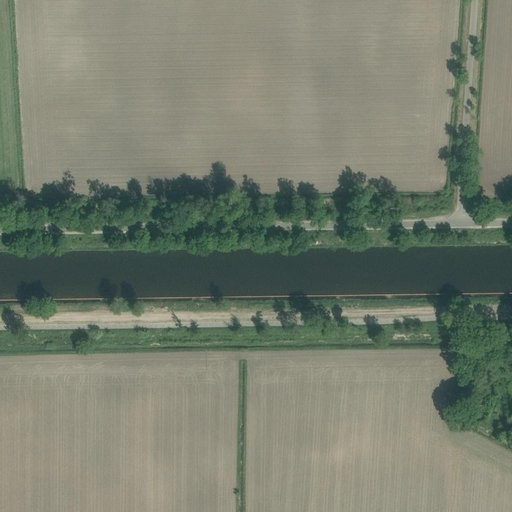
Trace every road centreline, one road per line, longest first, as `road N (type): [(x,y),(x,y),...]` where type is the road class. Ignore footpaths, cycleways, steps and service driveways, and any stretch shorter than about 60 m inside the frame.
road 1 (track): [(511,307),(0,314)]
road 2 (unclassified): [(0,226),(458,220)]
road 3 (unclassified): [(458,220),(472,0)]
